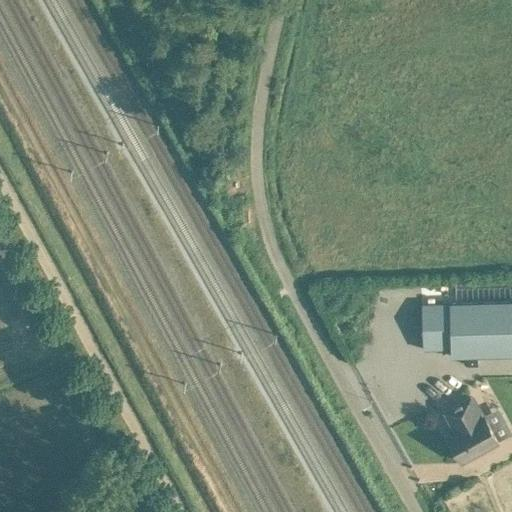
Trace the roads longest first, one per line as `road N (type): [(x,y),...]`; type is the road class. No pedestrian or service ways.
road 1 (unclassified): [(416,511),(293,290),(271,224),(262,135),(285,0)]
road 2 (unclassified): [(180,511),(0,176)]
